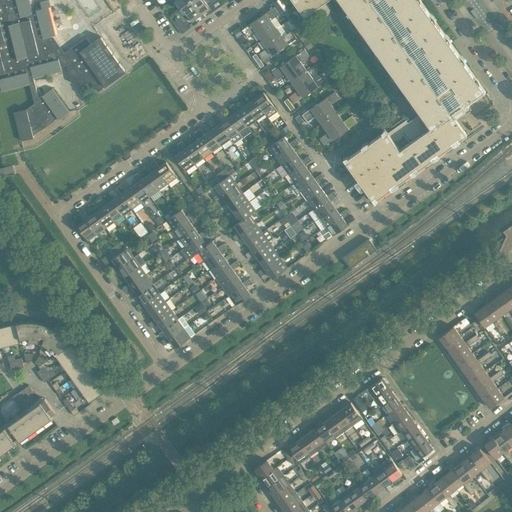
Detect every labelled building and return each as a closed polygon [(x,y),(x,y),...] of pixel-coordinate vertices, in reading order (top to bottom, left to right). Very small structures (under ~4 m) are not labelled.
[(56,35),(55,35),(48,7),(51,7),(51,6),(50,6),(48,0),(45,0),(40,1),(40,2),(42,8),(32,11),(29,0),(0,0),(0,84),(2,90),(30,84),(34,103),(27,109),(14,112),(22,140),(34,137),(33,135),(58,118),(59,119),(70,112),(53,88),(39,98),(34,78),(61,71),(57,54),(55,54),(52,41),(52,40),(47,42),(46,38),(56,35)] [(201,15),(190,0),(181,7),(192,22),(201,15)] [(210,8),(205,1),(205,0),(190,0),(201,15),(207,11),(210,8)] [(361,190),(362,190),(364,188),(374,201),(460,139),(467,134),(454,116),(468,106),(466,103),(484,90),(419,0),(292,0),(304,17),(307,15),(309,17),(310,18),(311,18),(311,17),(317,13),(318,14),(321,16),(325,16),(328,13),(329,10),(328,7),(325,2),(327,0),(340,0),(421,113),(408,122),(406,120),(388,133),(386,130),(344,160),(358,179),(354,182),(360,189),(360,190),(361,190)] [(209,14),(218,8),(216,4),(210,8),(207,11),(209,14)] [(274,6),(258,18),(269,34),(277,28),(276,28),(271,20),(279,14),(274,6)] [(258,18),(242,30),(247,37),(255,31),(261,39),(269,34),(258,18)] [(277,28),(269,34),(280,49),(296,38),(291,30),(287,34),(281,25),(277,28)] [(238,27),(233,31),(237,37),(242,34),(238,27)] [(303,30),(297,34),(302,42),(308,38),(303,30)] [(267,47),(259,54),(264,61),(280,49),(269,34),(261,39),(267,47)] [(125,71),(101,37),(101,36),(91,43),(86,37),(64,52),(71,83),(78,81),(83,87),(91,81),(98,91),(126,71),(125,71)] [(308,38),(302,42),(308,50),(314,46),(311,42),(310,42),(308,38)] [(307,70),(301,62),(310,56),(304,49),(288,60),(299,76),(307,70)] [(299,76),(288,60),(272,72),(277,79),(286,73),(292,81),(299,76)] [(310,92),(327,80),(321,73),(313,79),(307,70),(299,76),(310,92)] [(310,92),(299,76),(292,81),(298,90),(289,96),(294,103),(310,92)] [(333,85),(337,91),(342,87),(338,81),(333,85)] [(337,113),(331,105),(340,98),(335,91),(318,103),(329,118),(337,113)] [(255,94),(250,97),(252,100),(255,98),(265,113),(268,118),(277,111),(274,107),(264,92),(257,97),(255,94)] [(252,100),(246,105),(257,120),(265,113),(255,98),(252,100)] [(329,118),(318,103),(302,114),(307,122),(316,115),(322,124),(329,118)] [(237,106),(232,109),(235,113),(237,111),(248,126),(256,120),(257,120),(246,105),(239,109),(237,106)] [(235,113),(228,117),(239,132),(242,137),(251,131),(248,126),(237,111),(235,113)] [(341,134),(357,122),(352,115),(343,121),(337,113),(329,118),(341,134)] [(304,121),(299,115),(295,118),(300,124),(304,121)] [(219,119),(215,122),(217,125),(219,123),(230,139),(233,144),(242,137),(239,132),(228,117),(222,122),(219,119)] [(341,134),(329,118),(322,124),(328,132),(319,138),(324,145),(341,134)] [(217,125),(211,130),(221,145),(230,139),(219,123),(217,125)] [(202,131),(197,135),(199,138),(202,136),(212,151),(221,145),(211,130),(204,135),(202,131)] [(199,138),(193,143),(204,158),(212,151),(202,136),(199,138)] [(273,143),(269,147),(275,156),(291,145),(289,143),(284,136),(282,137),(273,143)] [(291,145),(275,156),(276,156),(282,164),(297,154),(292,147),(295,145),(292,140),(289,143),(291,145)] [(184,144),(179,147),(182,150),(184,149),(195,164),(203,158),(204,158),(193,143),(186,147),(184,144)] [(182,150),(175,155),(186,170),(194,164),(195,164),(184,149),(182,150)] [(297,154),(282,164),(282,165),(288,173),(303,163),(302,160),(297,154)] [(303,163),(288,173),(294,182),(309,171),(305,165),(308,163),(305,158),(302,160),(303,163)] [(177,177),(166,162),(159,167),(157,163),(152,167),(155,170),(157,168),(168,183),(177,177)] [(157,168),(155,170),(148,174),(159,189),(168,183),(157,168)] [(294,182),(290,185),(297,194),(301,191),(316,180),(314,178),(309,171),(294,182)] [(159,189),(148,174),(142,179),(139,176),(135,179),(137,182),(139,181),(150,196),(159,189)] [(221,194),(236,184),(230,174),(215,185),(220,192),(217,194),(220,199),(223,196),(221,194)] [(316,180),(301,191),(307,200),(322,189),(317,183),(321,180),(317,176),(314,178),(316,180)] [(150,196),(139,181),(137,182),(130,187),(141,202),(150,196)] [(228,203),(243,192),(236,184),(221,194),(223,196),(228,203)] [(141,202),(130,187),(124,192),(122,189),(117,192),(119,195),(122,193),(132,208),(141,202)] [(322,189),(307,200),(313,209),(328,198),(327,196),(322,189)] [(234,212),(249,201),(243,192),(228,203),(232,210),(229,212),(232,216),(236,214),(234,212)] [(132,208),(122,193),(119,195),(113,200),(123,215),(132,208)] [(313,209),(308,212),(315,221),(335,207),(334,206),(330,200),(333,198),(330,193),(327,196),(328,198),(313,209)] [(123,215),(113,200),(106,204),(104,201),(99,204),(102,208),(104,206),(115,221),(123,215)] [(250,214),(256,210),(249,201),(234,212),(236,214),(240,220),(240,221),(250,214)] [(104,206),(102,208),(95,212),(106,227),(115,221),(104,206)] [(335,207),(315,221),(321,230),(341,216),(339,213),(335,207)] [(167,219),(166,220),(173,229),(188,218),(186,216),(181,209),(176,213),(167,219)] [(305,228),(296,209),(287,213),(296,232),(305,228)] [(341,216),(321,230),(327,239),(332,235),(347,225),(343,218),(346,215),(342,211),(339,213),(341,216)] [(106,227),(95,212),(89,217),(86,214),(82,217),(84,220),(86,219),(97,234),(106,227)] [(188,218),(173,229),(179,238),(194,227),(189,221),(193,218),(189,214),(186,216),(188,218)] [(256,223),(250,214),(240,221),(240,220),(234,225),(239,232),(236,234),(239,238),(242,236),(241,234),(256,223)] [(86,219),(84,220),(77,225),(88,240),(97,234),(86,219)] [(247,243),(262,232),(256,223),(241,234),(242,236),(247,243)] [(194,227),(179,238),(185,247),(200,236),(199,234),(194,227)] [(253,251),(268,241),(273,237),(267,228),(262,232),(247,243),(252,249),(249,251),(252,256),(255,254),(253,251)] [(185,247),(180,250),(187,259),(192,256),(198,252),(198,251),(207,245),(206,244),(202,238),(205,236),(202,231),(199,234),(200,236),(185,247)] [(154,232),(149,235),(153,242),(158,238),(154,232)] [(350,267),(376,249),(369,239),(343,257),(350,267)] [(207,245),(198,251),(198,252),(204,260),(219,250),(217,247),(212,240),(206,244),(207,245)] [(260,260),(275,249),(268,241),(253,251),(255,254),(260,260)] [(312,250),(307,243),(303,246),(308,253),(312,250)] [(219,250),(204,260),(210,269),(225,258),(221,252),(224,249),(220,245),(217,247),(219,250)] [(114,257),(112,258),(117,265),(114,268),(117,272),(120,270),(119,268),(134,257),(127,248),(123,251),(114,257)] [(266,269),(281,258),(275,249),(260,260),(264,267),(261,269),(264,274),(268,271),(266,269)] [(134,257),(119,268),(120,270),(125,276),(140,266),(145,262),(139,253),(134,257)] [(105,264),(112,259),(108,254),(102,259),(105,264)] [(225,258),(210,269),(216,278),(232,267),(230,265),(225,258)] [(272,278),(288,267),(281,258),(266,269),(268,271),(272,278)] [(232,267),(216,278),(223,287),(238,276),(233,269),(236,267),(233,263),(230,265),(232,267)] [(140,266),(125,276),(130,283),(127,285),(130,290),(133,287),(131,285),(146,274),(140,266)] [(146,274),(131,285),(133,287),(138,294),(153,283),(146,274)] [(238,276),(223,287),(229,295),(244,285),(242,282),(238,276)] [(244,285),(229,295),(236,305),(251,294),(246,287),(249,285),(246,280),(242,282),(244,285)] [(153,283),(138,294),(142,301),(139,303),(142,308),(146,305),(144,303),(159,292),(153,283)] [(511,307),(511,289),(510,287),(501,293),(511,307)] [(159,292),(144,303),(146,305),(150,312),(165,301),(165,300),(169,297),(164,290),(160,293),(159,292)] [(511,307),(501,293),(492,299),(503,314),(511,307)] [(503,314),(492,299),(483,306),(494,320),(503,314)] [(165,301),(150,312),(155,318),(152,321),(155,325),(158,323),(157,321),(172,310),(165,301)] [(494,320),(483,306),(474,312),(485,327),(494,320)] [(172,310),(157,321),(158,323),(163,329),(178,319),(172,310)] [(178,319),(163,329),(168,336),(164,338),(168,343),(171,340),(169,338),(188,324),(182,316),(178,319)] [(67,338),(65,335),(61,332),(58,330),(55,328),(50,326),(44,323),(39,322),(36,322),(32,321),(30,321),(26,321),(24,321),(22,322),(16,323),(21,342),(23,342),(25,341),(27,341),(29,341),(32,341),(34,341),(36,342),(38,342),(39,340),(42,342),(42,344),(44,345),(45,346),(47,347),(48,348),(50,349),(51,350),(53,352),(54,353),(55,354),(71,343),(67,338)] [(16,323),(7,325),(12,344),(21,342),(16,323)] [(188,324),(169,338),(171,340),(176,347),(191,337),(195,334),(188,324)] [(7,325),(0,326),(0,337),(2,347),(12,344),(7,325)] [(445,345),(460,335),(453,326),(439,336),(445,345)] [(452,354),(466,344),(460,335),(445,345),(452,354)] [(61,363),(77,351),(71,343),(55,354),(61,363)] [(458,363),(472,353),(466,344),(452,354),(458,363)] [(66,370),(82,359),(77,351),(61,363),(66,370)] [(464,372),(479,361),(472,353),(458,363),(464,372)] [(72,378),(88,367),(82,359),(66,370),(72,378)] [(470,381),(485,370),(479,361),(464,372),(470,381)] [(77,386),(93,374),(88,367),(72,378),(77,386)] [(477,389),(491,379),(485,370),(470,381),(477,389)] [(83,394),(99,382),(93,374),(77,386),(70,391),(76,399),(83,394)] [(373,398),(389,386),(382,377),(366,389),(367,389),(373,398)] [(483,398),(497,388),(491,379),(477,389),(483,398)] [(89,402),(105,391),(99,382),(83,394),(89,402)] [(34,393),(29,385),(18,392),(21,396),(26,393),(29,396),(34,393)] [(383,404),(395,395),(389,386),(373,398),(379,406),(379,407),(383,404)] [(490,407),(504,397),(497,388),(483,398),(490,407)] [(362,402),(357,395),(352,399),(357,405),(362,402)] [(389,413),(401,404),(395,395),(383,404),(389,413)] [(51,416),(54,413),(55,413),(56,413),(45,398),(24,413),(36,429),(52,417),(51,416)] [(362,418),(351,402),(342,408),(353,425),(362,418)] [(367,409),(363,404),(362,402),(357,405),(362,412),(367,409)] [(395,421),(408,413),(401,404),(389,413),(395,421)] [(79,412),(76,407),(74,408),(70,411),(74,415),(79,412)] [(353,425),(342,408),(333,415),(344,431),(353,425)] [(20,440),(36,429),(24,413),(0,429),(0,454),(16,443),(15,441),(19,439),(20,440)] [(402,430),(414,421),(408,413),(395,421),(391,424),(398,433),(402,430)] [(344,431),(333,415),(324,421),(336,437),(344,431)] [(116,417),(112,421),(115,425),(120,421),(116,417)] [(336,437),(324,421),(315,427),(327,444),(336,437)] [(408,439),(420,430),(414,421),(402,430),(408,439)] [(511,425),(511,424),(502,430),(511,443),(511,425)] [(327,444),(315,427),(306,434),(318,450),(327,444)] [(414,448),(427,439),(420,430),(408,439),(414,448)] [(511,445),(511,443),(502,430),(493,437),(504,451),(511,445)] [(318,450),(306,434),(298,440),(309,456),(318,450)] [(504,451),(493,437),(484,444),(495,458),(504,451)] [(433,448),(427,439),(414,448),(421,457),(433,448)] [(309,456),(298,440),(288,446),(300,463),(309,456)] [(491,462),(480,448),(471,455),(482,469),(491,462)] [(482,469),(471,455),(462,461),(473,475),(482,469)] [(273,469),(267,459),(255,468),(261,477),(273,469)] [(407,466),(402,460),(398,463),(403,470),(407,466)] [(402,474),(393,461),(384,468),(393,480),(402,474)] [(473,475),(462,461),(454,468),(465,482),(473,475)] [(393,480),(384,468),(381,464),(372,470),(375,474),(384,486),(393,480)] [(267,486),(284,474),(277,466),(273,469),(261,477),(267,486)] [(465,482),(454,468),(445,474),(456,488),(465,482)] [(274,495),(290,483),(284,474),(267,486),(274,495)] [(384,486),(375,474),(366,480),(375,493),(384,486)] [(456,488),(445,474),(437,481),(447,495),(456,488)] [(375,493),(366,480),(358,487),(366,499),(375,493)] [(447,495),(437,481),(428,488),(439,502),(447,495)] [(280,504),(296,492),(290,483),(274,495),(280,504)] [(366,499),(358,487),(349,493),(358,505),(366,499)] [(439,502),(428,488),(419,494),(430,508),(439,502)] [(358,505),(349,493),(346,489),(337,495),(339,500),(340,499),(349,511),(358,505)] [(285,511),(287,511),(303,501),(296,492),(280,504),(285,511)] [(425,511),(430,508),(419,494),(411,501),(419,511),(425,511)] [(348,511),(349,511),(340,499),(339,500),(331,506),(335,511),(348,511)] [(305,511),(309,510),(303,501),(287,511),(305,511)] [(419,511),(411,501),(402,508),(405,511),(419,511)]
